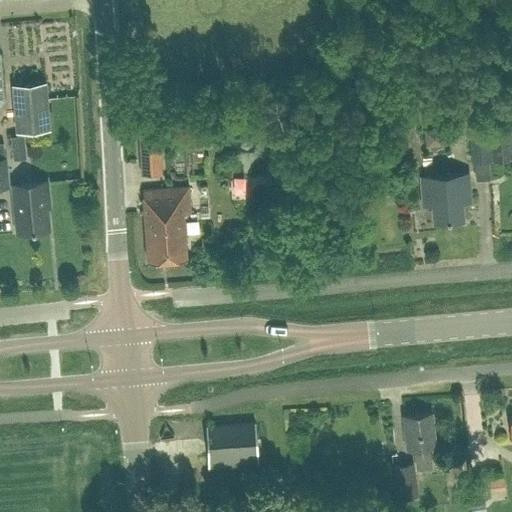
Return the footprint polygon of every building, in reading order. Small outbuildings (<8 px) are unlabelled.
[(50,129),(46,80),(10,83),(14,131),(50,129)] [(487,122),(468,124),(471,158),(473,158),(488,157),(490,157),(487,122)] [(158,132),(138,133),(140,161),(160,160),(158,132)] [(469,198),(467,170),(420,174),(422,202),(431,201),(432,219),(462,216),(460,199),(469,198)] [(16,230),(48,227),(45,196),(47,196),(45,179),(11,182),(16,230)] [(182,211),(189,211),(187,184),(140,187),(146,260),(186,256),(182,211)] [(502,375),(476,377),(478,399),(504,397),(502,375)] [(428,444),(434,444),(431,410),(401,413),(405,446),(413,445),(415,466),(430,464),(428,444)] [(208,465),(257,460),(254,420),(207,424),(204,424),(208,465)] [(416,491),(420,490),(418,474),(414,475),(412,460),(391,463),(398,500),(417,498),(416,491)] [(367,481),(380,481),(379,468),(366,469),(367,481)] [(444,471),(445,481),(464,478),(462,468),(444,471)] [(449,500),(467,497),(464,478),(445,481),(449,500)] [(470,511),(485,509),(483,502),(469,504),(470,511)]
